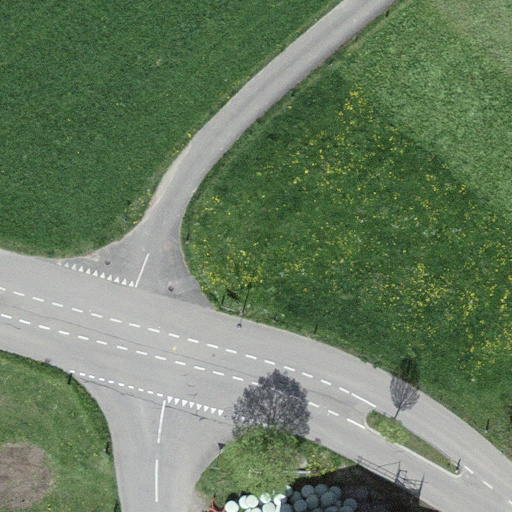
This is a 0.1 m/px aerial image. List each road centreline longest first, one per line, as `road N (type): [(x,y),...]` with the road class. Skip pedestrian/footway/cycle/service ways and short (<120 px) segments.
road 1 (track): [(118,330),(185,169),(365,0)]
road 2 (tertiary): [(173,348),(348,406),(511,509)]
road 3 (tertiary): [(0,291),(173,348)]
road 4 (tertiary): [(157,511),(173,348)]
